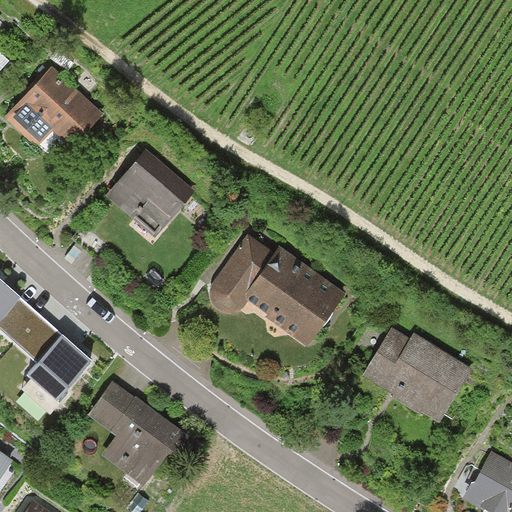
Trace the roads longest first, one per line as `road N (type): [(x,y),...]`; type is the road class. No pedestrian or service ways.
road 1 (track): [(511,316),(189,115),(35,0)]
road 2 (residential): [(369,511),(177,384),(0,238)]
